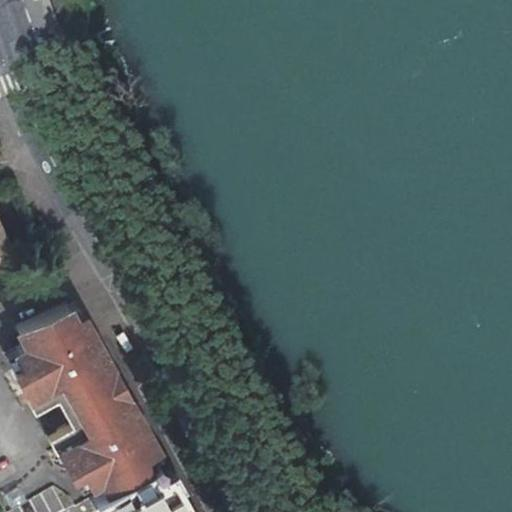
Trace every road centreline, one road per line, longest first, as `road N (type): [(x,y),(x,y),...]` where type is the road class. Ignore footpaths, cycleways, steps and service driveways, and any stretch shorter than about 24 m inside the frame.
road 1 (primary): [(272,511),(83,167),(25,24)]
road 2 (primary): [(0,32),(141,331),(249,511)]
